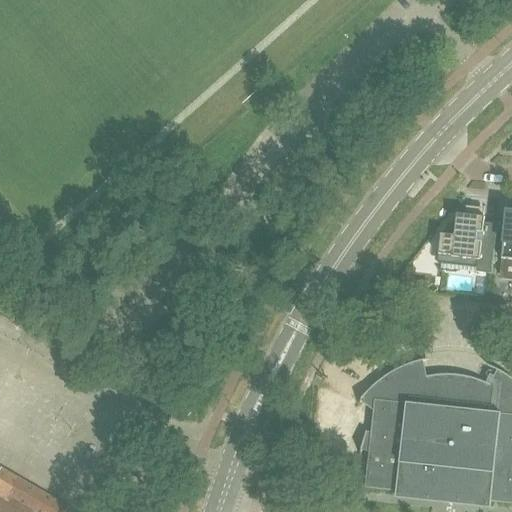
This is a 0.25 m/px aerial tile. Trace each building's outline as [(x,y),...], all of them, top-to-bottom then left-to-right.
[(442,235),(439,255),(453,256),(452,258),(464,259),(464,261),(468,261),(468,259),(479,261),(478,269),(477,273),(492,274),(498,225),(485,223),(485,218),(484,218),(485,212),(478,212),(479,208),(466,207),(465,215),(457,215),(455,236),(442,235)] [(511,212),(507,212),(502,260),(511,260),(511,212)] [(394,291),(414,293),(415,281),(401,280),(394,291)] [(428,359),(421,361),(414,363),(407,366),(400,369),(394,372),(387,376),(381,380),(376,385),(370,390),(365,395),(361,401),(359,403),(360,404),(361,402),(374,412),(372,434),(368,433),(368,432),(367,432),(360,454),(361,454),(363,451),(370,453),(366,488),(397,492),(396,496),(491,506),(492,502),(511,504),(511,378),(506,374),(500,371),(493,367),(490,366),(490,367),(498,371),(491,385),(485,382),(478,380),(472,378),(466,377),(459,376),(452,375),(445,375),(438,375),(432,376),(427,377),(424,362),(428,361),(428,359)] [(0,472),(0,511),(66,511),(69,508),(2,469),(0,472)] [(340,479),(338,500),(348,501),(351,480),(340,479)]
